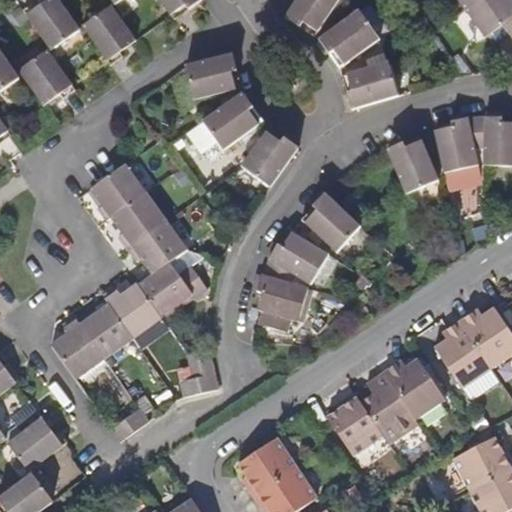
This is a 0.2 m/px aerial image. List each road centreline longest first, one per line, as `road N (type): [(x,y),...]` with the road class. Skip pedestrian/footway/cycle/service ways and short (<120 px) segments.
road 1 (residential): [(25,322),(117,459),(247,373),(231,297),(242,233),(336,157)]
road 2 (residential): [(511,248),(207,456),(204,483),(223,511)]
road 3 (residential): [(228,3),(22,166)]
road 4 (residential): [(336,157),(424,103),(495,94),(511,101)]
road 5 (residential): [(259,43),(278,42),(309,66),(324,100),(320,129)]
